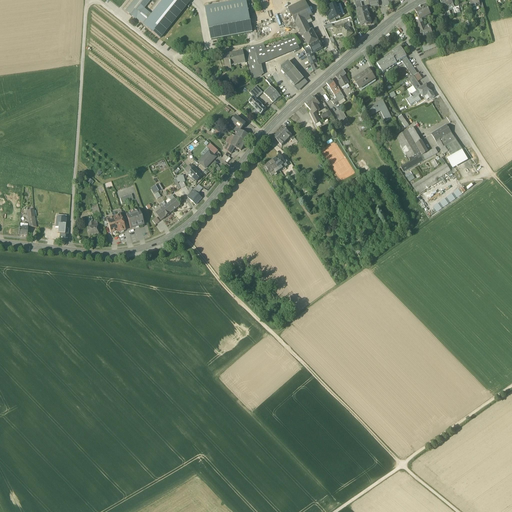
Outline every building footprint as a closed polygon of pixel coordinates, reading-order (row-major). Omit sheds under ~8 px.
[(135,19),(136,19),(144,9),(150,0),(134,0),(126,12),(135,19)] [(163,0),(151,15),(144,9),(136,19),(144,25),(143,26),(160,39),(190,2),(187,0),(163,0)] [(205,7),(211,40),(252,32),(245,0),(239,1),(205,7)] [(354,0),(357,11),(363,10),(361,2),(369,0),(368,0),(354,0)] [(475,7),(475,8),(480,7),(478,1),(477,0),(468,0),(469,3),(470,3),(472,8),(475,7)] [(289,10),(291,14),(305,7),(303,3),(289,10)] [(330,21),(335,19),(342,17),(338,5),(331,7),(326,9),(327,13),(326,13),(328,17),(329,17),(330,21)] [(291,14),(295,23),(305,19),(309,16),(312,15),(308,6),(305,7),(291,14)] [(415,12),(420,21),(420,22),(422,21),(423,20),(431,16),(426,6),(415,12)] [(357,11),(361,27),(371,24),(367,9),(363,10),(357,11)] [(308,25),(306,22),(305,19),(295,23),(301,36),(302,35),(311,31),(308,25)] [(423,20),(422,21),(425,29),(430,28),(429,26),(428,26),(427,27),(426,27),(423,20)] [(430,28),(425,29),(422,21),(420,22),(420,21),(416,23),(422,38),(432,33),(430,28)] [(352,34),(347,28),(345,25),(333,28),(334,36),(342,34),(346,39),(352,34)] [(302,35),(309,47),(318,41),(312,30),(311,31),(302,35)] [(245,48),(252,80),(262,76),(259,65),(299,48),(294,38),(265,50),(263,45),(245,48)] [(309,47),(310,48),(313,54),(323,49),(318,41),(309,47)] [(421,47),(424,53),(438,47),(436,42),(421,47)] [(317,63),(313,54),(310,48),(304,51),(311,66),(314,65),(317,63)] [(401,64),(399,62),(401,60),(406,57),(400,48),(393,53),(394,54),(377,65),(383,74),(397,65),(398,66),(401,64)] [(230,63),(231,67),(245,63),(242,51),(235,53),(235,55),(224,57),(224,56),(223,56),(225,64),(225,65),(230,63)] [(401,60),(412,77),(413,76),(417,74),(406,57),(401,60)] [(306,83),(303,80),(293,69),(288,62),(281,68),(282,72),(285,76),(295,87),(298,91),(306,83)] [(360,91),(361,91),(368,87),(368,86),(369,86),(376,82),(376,81),(375,80),(376,80),(369,70),(353,80),(359,89),(360,91)] [(337,81),(342,88),(347,84),(348,85),(348,84),(344,76),(346,75),(343,71),(335,77),(338,81),(337,81)] [(418,73),(413,77),(417,82),(422,79),(418,73)] [(416,92),(419,97),(422,95),(418,90),(421,88),(417,82),(413,77),(413,76),(412,77),(408,80),(413,87),(416,92)] [(334,95),(335,96),(340,92),(341,92),(338,88),(337,88),(331,80),(326,84),(329,87),(328,88),(329,90),(330,89),(334,95)] [(427,85),(421,88),(418,90),(422,95),(423,97),(427,95),(430,99),(431,100),(435,97),(431,92),(427,85)] [(264,93),(273,103),(280,97),(273,89),(271,87),(264,93)] [(407,90),(410,95),(416,92),(413,87),(407,90)] [(254,97),(256,99),(263,93),(259,89),(254,93),(252,91),(249,93),(252,95),(254,97)] [(340,92),(335,96),(334,95),(331,97),(333,100),(336,99),(338,101),(338,103),(344,99),(345,98),(340,92)] [(419,97),(416,92),(410,95),(411,96),(413,100),(419,97)] [(421,101),(419,97),(413,100),(411,96),(407,99),(411,106),(416,103),(417,104),(421,101)] [(249,102),(253,106),(258,102),(256,99),(254,97),(249,102)] [(319,112),(316,108),(319,105),(313,97),(305,104),(311,111),(312,112),(313,110),(315,113),(316,113),(319,112)] [(258,101),(258,102),(253,106),(255,109),(259,113),(261,115),(266,110),(258,101)] [(380,111),(385,122),(392,119),(383,101),(368,108),(369,111),(371,111),(372,115),(380,111)] [(309,113),(315,125),(320,122),(315,113),(313,110),(312,112),(311,111),(309,113)] [(321,117),(325,122),(333,116),(329,111),(321,117)] [(398,118),(406,128),(409,126),(402,115),(398,118)] [(231,123),(237,127),(240,130),(245,124),(236,117),(231,123)] [(441,150),(444,155),(448,152),(440,141),(451,134),(446,126),(431,135),(441,150)] [(289,134),(288,132),(286,130),(283,128),(277,134),(283,140),(286,137),(289,134)] [(413,128),(408,131),(396,137),(411,162),(401,168),(402,169),(401,170),(402,170),(401,171),(402,172),(403,171),(404,173),(425,160),(438,153),(435,148),(427,153),(421,141),(418,136),(413,128)] [(238,134),(236,138),(245,142),(249,136),(240,131),(239,131),(238,134)] [(286,142),(283,140),(277,134),(273,138),(282,146),(286,142)] [(448,152),(451,157),(462,151),(462,150),(451,134),(440,141),(448,152)] [(241,151),(245,142),(236,138),(235,137),(235,138),(232,136),(231,139),(228,140),(227,142),(228,144),(231,146),(235,148),(241,151)] [(210,150),(215,154),(218,151),(210,144),(207,148),(210,150)] [(210,150),(207,148),(201,155),(203,157),(209,151),(210,150)] [(199,162),(205,169),(216,157),(209,151),(203,157),(199,162)] [(447,159),(453,170),(468,161),(462,151),(451,157),(447,159)] [(276,159),(272,161),(280,172),(283,170),(283,171),(286,169),(285,168),(287,166),(284,162),(286,161),(283,157),(282,158),(280,156),(278,157),(276,158),(276,159)] [(359,161),(367,172),(370,170),(361,159),(359,161)] [(276,174),(280,172),(272,161),(269,164),(268,163),(266,165),(265,166),(266,169),(264,170),(266,173),(268,172),(272,177),(274,175),(275,176),(277,175),(276,174)] [(413,185),(417,192),(437,180),(440,178),(450,171),(446,165),(413,185)] [(194,180),(197,182),(202,177),(194,168),(188,174),(193,179),(192,180),(193,181),(194,180)] [(292,179),(295,184),(302,180),(299,174),(297,176),(292,179)] [(438,182),(437,180),(417,192),(418,195),(438,182)] [(183,182),(179,185),(179,184),(176,186),(179,190),(181,189),(186,187),(183,182)] [(159,184),(156,186),(151,189),(154,195),(158,193),(159,192),(163,190),(159,184)] [(462,195),(458,189),(433,207),(436,213),(462,195)] [(187,197),(196,205),(202,198),(198,195),(195,193),(193,190),(190,194),(187,197)] [(120,199),(122,204),(133,200),(131,195),(120,199)] [(168,204),(166,206),(171,213),(180,206),(172,196),(169,199),(171,202),(168,204)] [(161,221),(171,213),(166,206),(163,208),(161,205),(159,206),(161,209),(156,214),(161,221)] [(90,208),(92,216),(99,214),(97,206),(90,208)] [(126,217),(130,229),(135,227),(136,228),(138,227),(138,226),(143,225),(139,212),(135,214),(135,211),(129,213),(130,215),(126,217)] [(116,217),(113,218),(118,233),(125,231),(121,222),(119,216),(116,217)] [(30,227),(36,228),(34,217),(28,219),(30,227)] [(56,218),(55,228),(58,228),(57,234),(60,234),(65,235),(65,229),(66,219),(61,219),(56,218)] [(111,235),(118,233),(113,218),(106,220),(108,227),(109,228),(111,235)] [(88,233),(89,236),(98,235),(96,222),(88,224),(88,229),(88,231),(88,233)] [(27,237),(27,229),(19,228),(19,236),(27,237)] [(59,238),(68,238),(68,229),(65,229),(65,235),(60,234),(59,238)]
